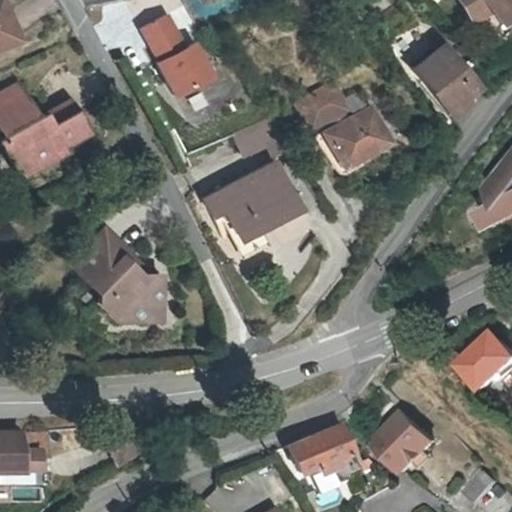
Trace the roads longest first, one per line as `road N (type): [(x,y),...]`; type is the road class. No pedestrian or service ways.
road 1 (residential): [(64,0),(163,175),(254,377)]
road 2 (residential): [(94,511),(353,388),(359,339)]
road 3 (residential): [(359,339),(366,293),(511,84)]
road 4 (tertiary): [(254,377),(114,405),(0,404)]
road 5 (tertiary): [(511,265),(359,339)]
